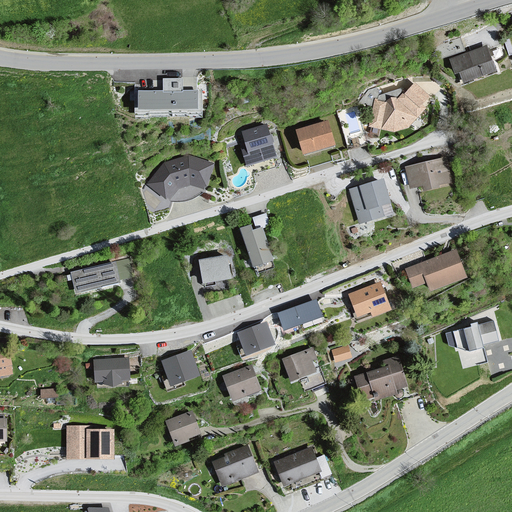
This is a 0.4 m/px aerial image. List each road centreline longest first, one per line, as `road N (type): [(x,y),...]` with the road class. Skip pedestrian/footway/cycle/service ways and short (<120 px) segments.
road 1 (residential): [(511,212),(266,306),(141,340),(0,327)]
road 2 (residential): [(0,275),(436,142)]
road 3 (residential): [(447,15),(328,49),(245,60),(0,58)]
road 4 (tertiary): [(316,511),(511,392)]
road 5 (unknown): [(372,483),(321,405),(212,437)]
road 6 (residential): [(0,495),(127,497),(183,511)]
